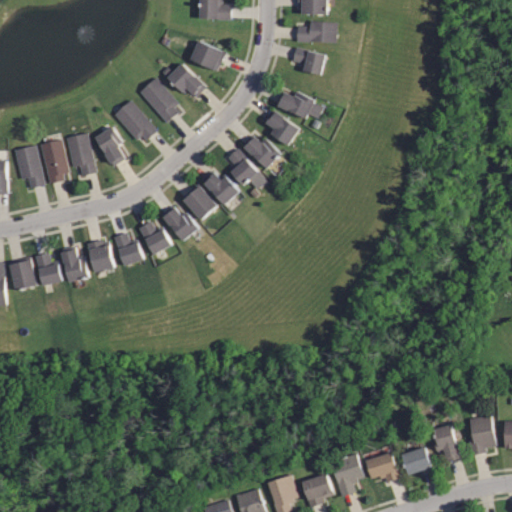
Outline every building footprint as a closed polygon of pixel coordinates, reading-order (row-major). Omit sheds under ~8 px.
[(201,0),(222,0),(222,3),(230,3),(230,17),(201,17),(201,0)] [(328,0),(328,12),(301,11),(302,4),(299,3),(299,0),(328,0)] [(337,20),(336,41),(296,38),(297,23),(309,23),(309,18),(337,20)] [(189,56),(197,37),(225,50),(217,68),(189,56)] [(324,53),(319,73),(302,69),(303,62),(292,60),(295,46),(324,53)] [(167,75),(181,61),(205,85),(196,95),(188,88),(184,92),(167,75)] [(142,89),(158,75),(180,101),(175,106),(179,110),(168,119),(142,89)] [(284,89),(294,94),(296,90),(314,98),(312,101),(323,106),(318,117),(308,112),(306,116),(277,104),(284,89)] [(116,111),(133,97),(159,128),(148,138),(144,133),(138,138),(116,111)] [(300,126),(287,143),(271,131),(275,127),(267,121),(276,108),(300,126)] [(96,135),(113,123),(123,138),(117,142),(126,155),(114,163),(96,135)] [(67,136),(89,131),(98,171),(84,174),(82,163),(74,165),(67,136)] [(244,146),(255,135),(261,141),(265,137),(280,152),(266,167),(244,146)] [(40,142),(61,137),(68,170),(62,172),(64,178),(49,181),(40,142)] [(14,148),(34,143),(44,183),(30,186),(27,176),(21,177),(14,148)] [(258,169),(243,183),(231,170),(236,166),(227,156),(237,147),(258,169)] [(0,158),(7,158),(8,192),(0,192),(0,158)] [(225,173),(239,189),(224,202),(204,179),(214,170),(221,177),(225,173)] [(217,204),(202,218),(184,198),(200,184),(217,204)] [(198,226),(182,239),(162,214),(173,205),(180,214),(185,210),(198,226)] [(162,224),(172,243),(153,252),(140,225),(151,219),(155,228),(162,224)] [(136,237),(143,257),(124,264),(114,236),(127,231),(130,240),(136,237)] [(115,265),(94,269),(89,242),(105,239),(105,241),(110,240),(115,265)] [(78,255),(85,254),(89,275),(69,280),(62,248),(76,245),(78,255)] [(44,283),(37,254),(50,251),(53,263),(60,262),(64,278),(44,283)] [(11,262),(32,257),(39,283),(18,288),(11,262)] [(0,305),(13,304),(10,263),(0,263),(0,305)] [(469,418),(490,413),(497,445),(485,447),(486,451),(472,454),(469,440),(473,439),(469,418)] [(433,428),(451,422),(456,441),(458,441),(461,449),(459,450),(460,455),(448,459),(445,450),(439,452),(438,448),(436,449),(433,442),(437,441),(433,428)] [(408,473),(402,453),(425,446),(431,466),(408,473)] [(366,460),(392,451),(400,475),(387,479),(386,476),(381,478),(380,475),(372,478),(366,460)] [(364,475),(356,478),(357,481),(352,483),(355,491),(340,496),(336,484),(338,483),(330,461),(356,452),(364,475)] [(334,493),(322,497),(323,500),(311,505),(303,481),(327,472),(334,493)] [(275,511),(266,481),(291,473),(297,495),(292,497),(293,500),(288,501),(291,511),(275,511)] [(240,511),(240,510),(241,510),(235,493),(257,486),(266,511),(240,511)] [(206,511),(204,505),(228,497),(233,511),(206,511)]
